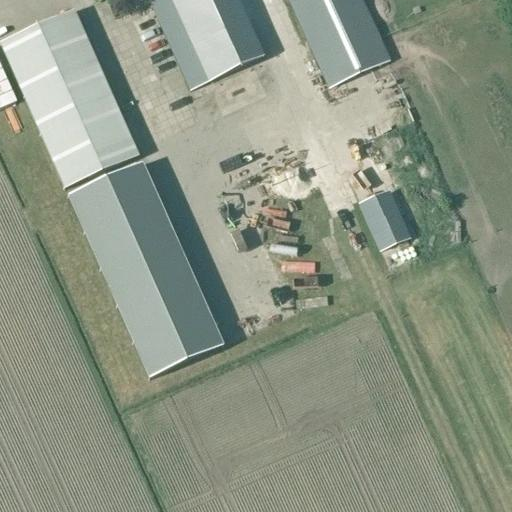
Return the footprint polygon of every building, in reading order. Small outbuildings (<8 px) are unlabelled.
[(234,0),(144,0),(188,94),(262,60),(234,0)] [(359,0),(288,0),(307,42),(308,42),(330,91),(388,65),(359,0)] [(0,46),(0,52),(63,194),(137,161),(72,15),(0,46)] [(139,177),(65,210),(147,391),(220,358),(139,177)] [(400,249),(421,244),(417,232),(397,238),(400,249)]
